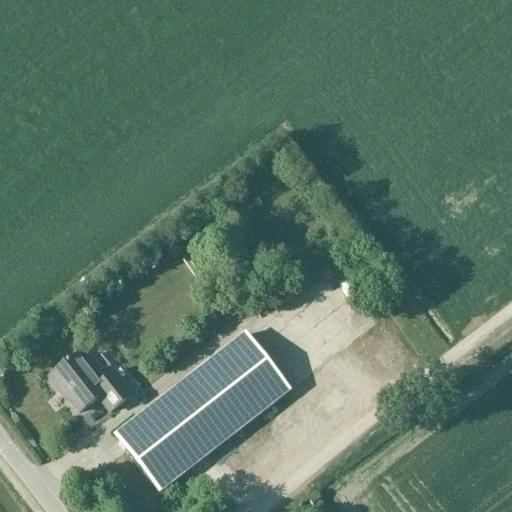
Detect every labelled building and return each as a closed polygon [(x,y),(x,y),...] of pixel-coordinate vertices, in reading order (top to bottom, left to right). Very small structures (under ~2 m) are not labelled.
[(148,385),(245,308),(229,289),(217,299),(218,300),(212,305),(220,315),(142,377),(148,385)] [(315,305),(322,317),(344,303),(337,292),(315,305)] [(147,293),(134,302),(143,315),(156,306),(147,293)] [(99,335),(103,349),(115,345),(111,332),(99,335)] [(289,395),(245,337),(114,439),(159,497),(289,395)] [(275,354),(265,361),(282,385),(292,377),(275,354)] [(110,416),(134,396),(115,373),(102,384),(79,356),(50,380),(61,394),(63,392),(81,413),(98,401),(110,416)]
